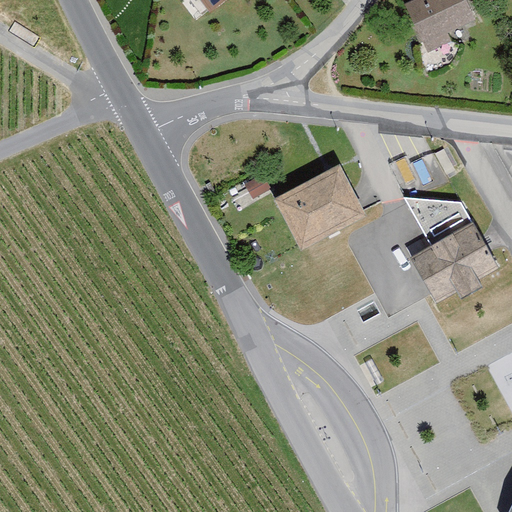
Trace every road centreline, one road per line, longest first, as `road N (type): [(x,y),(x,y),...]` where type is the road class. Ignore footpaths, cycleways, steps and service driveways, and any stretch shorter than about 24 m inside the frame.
road 1 (tertiary): [(143,124),(349,511)]
road 2 (residential): [(511,133),(253,92)]
road 3 (residential): [(366,0),(319,53),(253,92)]
road 4 (unclassified): [(128,96),(89,88),(0,32)]
road 5 (unclassified): [(128,96),(0,154)]
